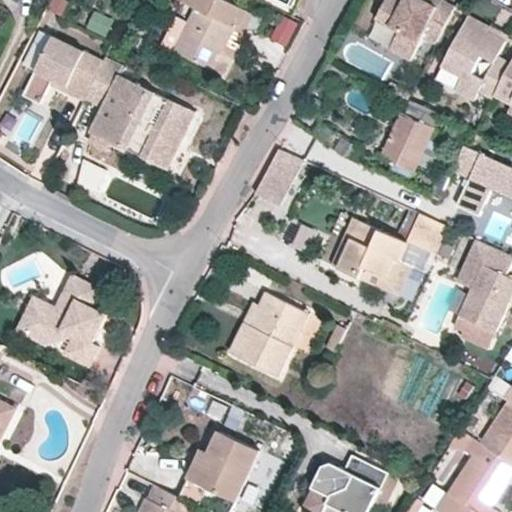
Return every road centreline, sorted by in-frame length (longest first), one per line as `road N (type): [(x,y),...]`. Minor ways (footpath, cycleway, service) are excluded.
road 1 (residential): [(336,0),(183,277)]
road 2 (residential): [(183,277),(114,417),(85,511)]
road 3 (residential): [(183,277),(0,180)]
